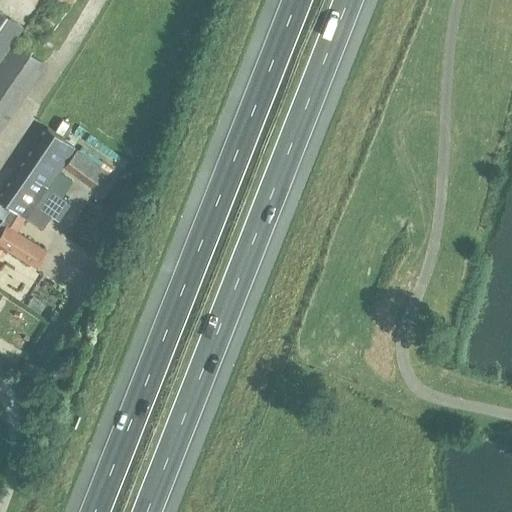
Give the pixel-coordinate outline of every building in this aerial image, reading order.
[(0,57),(21,27),(0,11),(0,57)] [(0,125),(42,64),(12,43),(0,60),(0,125)] [(94,189),(107,170),(75,148),(62,167),(94,189)] [(47,186),(35,202),(52,214),(60,219),(71,203),(47,186)] [(26,223),(15,216),(0,239),(0,244),(37,269),(47,253),(18,234),(26,223)]
